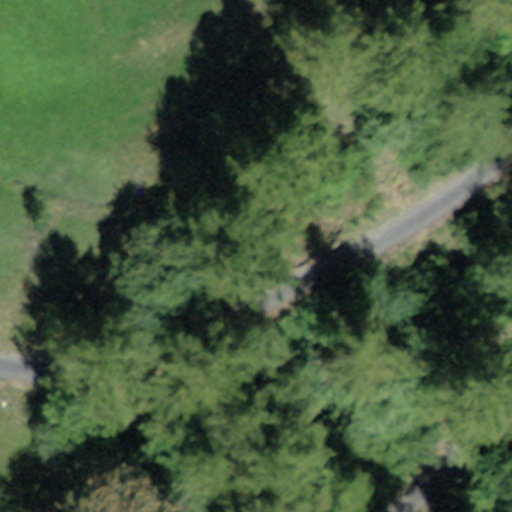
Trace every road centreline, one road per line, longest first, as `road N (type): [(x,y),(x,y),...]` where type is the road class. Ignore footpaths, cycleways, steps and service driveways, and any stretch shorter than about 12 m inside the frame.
road 1 (unclassified): [(511,146),(391,234),(216,332),(124,366),(0,365)]
road 2 (unclassified): [(410,511),(511,402)]
